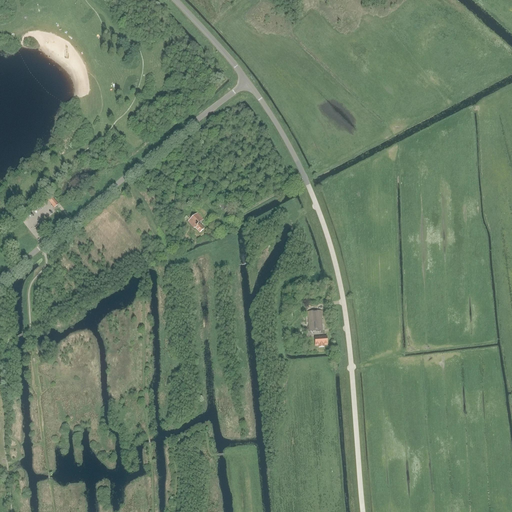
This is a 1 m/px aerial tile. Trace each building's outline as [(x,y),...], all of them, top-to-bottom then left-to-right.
[(48,200),(54,208),(58,205),(52,197),(48,200)] [(227,207),(223,202),(219,205),(223,210),(227,207)] [(195,228),(200,233),(204,230),(199,224),(203,221),(197,214),(194,217),(193,215),(188,220),(189,221),(188,222),(194,229),(195,228)] [(308,313),(309,332),(323,331),(321,312),(308,313)] [(324,345),(327,345),(326,337),(315,338),(316,346),(319,345),(319,347),(324,347),(324,345)]
